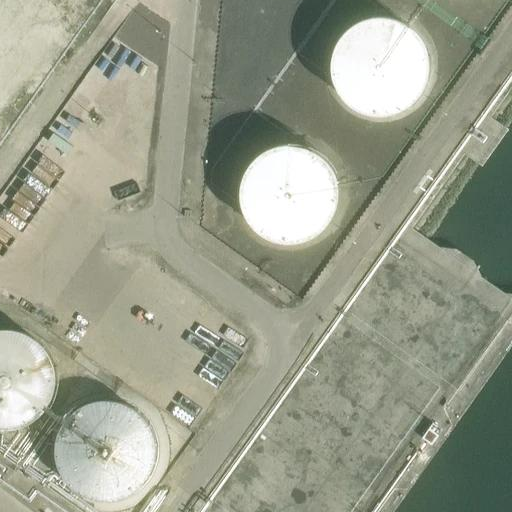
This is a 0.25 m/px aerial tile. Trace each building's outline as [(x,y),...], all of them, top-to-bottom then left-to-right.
[(422,95),(423,95),(428,86),(431,77),(432,68),(431,58),(429,49),(425,39),(420,33),(412,26),(405,21),(395,17),(387,15),(377,15),(367,18),(358,21),(350,27),(344,33),(337,42),(334,50),(332,60),(332,70),(334,80),(338,89),(343,97),(350,105),(358,110),(368,114),(378,116),(387,115),(398,113),(406,109),(414,104),(422,95)] [(258,232),(259,233),(266,238),(272,240),(278,242),(285,244),(296,244),(306,241),(314,238),(321,234),(328,227),(334,220),(338,211),(340,202),(341,191),(339,182),(336,173),(332,165),(324,156),(317,151),(308,146),(299,144),(290,143),(278,145),(270,148),(262,153),(254,159),(247,168),(243,177),(241,186),(240,196),(242,207),(245,216),(251,225),(258,232)] [(56,378),(56,377),(56,368),(52,358),(48,349),(40,340),(32,335),(24,330),(15,328),(4,328),(0,328),(0,426),(8,427),(16,426),(25,423),(33,419),(41,413),(47,406),(52,397),(55,387),(56,378)] [(159,450),(159,449),(158,439),(155,429),(151,421),(145,414),(137,407),(130,403),(121,400),(111,398),(101,399),(93,400),(82,405),(74,411),(67,418),(61,428),(58,438),(57,447),(57,456),(60,467),(64,476),(70,483),(78,491),(86,495),(95,499),(106,500),(117,500),(124,498),(132,494),(142,487),(150,479),(154,471),(157,461),(159,450)] [(274,437),(240,447),(244,460),(229,464),(234,480),(246,476),(247,480),(260,477),(258,468),(261,467),(259,459),(278,453),(274,437)]
